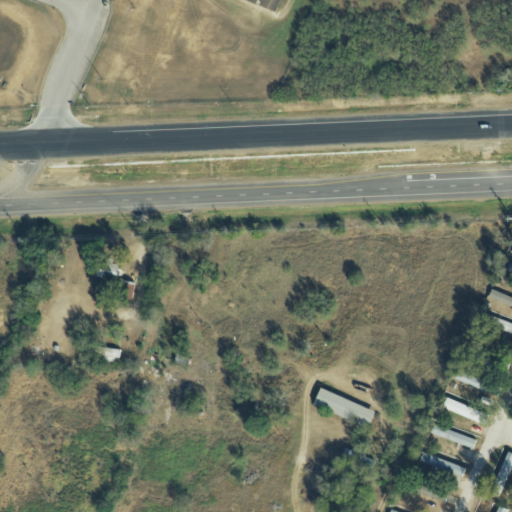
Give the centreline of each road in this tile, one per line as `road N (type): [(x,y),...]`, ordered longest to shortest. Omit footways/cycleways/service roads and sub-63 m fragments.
road 1 (trunk): [(511,122),(0,140)]
road 2 (trunk): [(0,203),(309,190)]
road 3 (residential): [(511,396),(463,511)]
